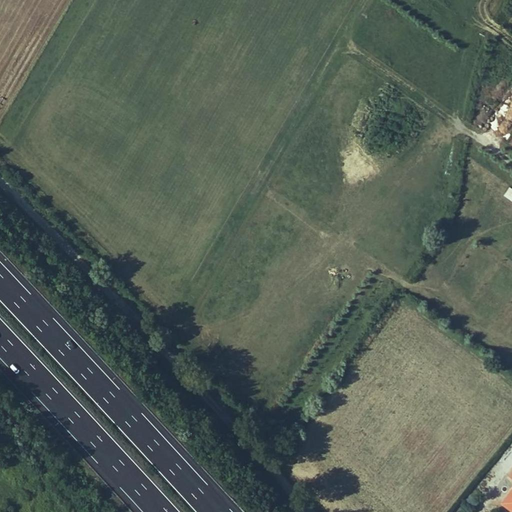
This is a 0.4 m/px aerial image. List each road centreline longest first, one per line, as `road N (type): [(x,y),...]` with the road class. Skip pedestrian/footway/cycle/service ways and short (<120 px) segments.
road 1 (motorway): [(212,511),(0,283)]
road 2 (motorway): [(0,340),(159,511)]
